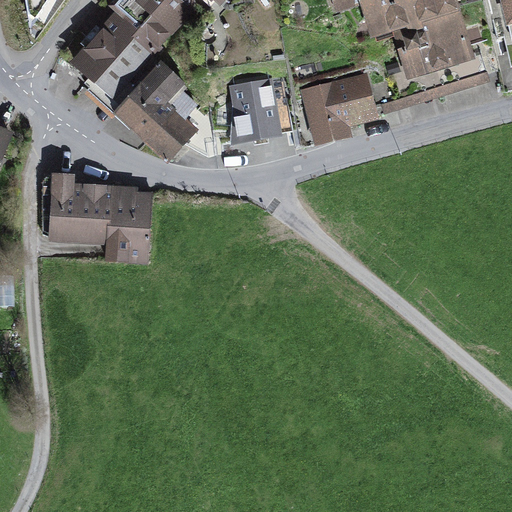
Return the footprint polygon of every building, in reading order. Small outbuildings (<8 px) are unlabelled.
[(20,0),(18,8),(42,24),(50,26),(67,0),(20,0)] [(175,37),(134,0),(119,0),(65,59),(113,104),(175,37)] [(201,7),(192,0),(134,0),(175,37),(201,7)] [(224,0),(204,0),(216,10),(224,0)] [(451,0),(347,0),(361,45),(394,36),(407,82),(470,64),(451,0)] [(511,0),(493,0),(499,30),(511,27),(511,0)] [(157,70),(113,115),(168,168),(197,138),(182,123),(197,109),(157,70)] [(285,133),(275,77),(231,84),(239,140),(285,133)] [(364,81),(299,94),(310,150),(346,143),(343,130),(373,124),(364,81)] [(0,159),(12,128),(0,123),(0,159)] [(154,194),(54,189),(52,239),(109,242),(108,267),(150,269),(154,194)]
